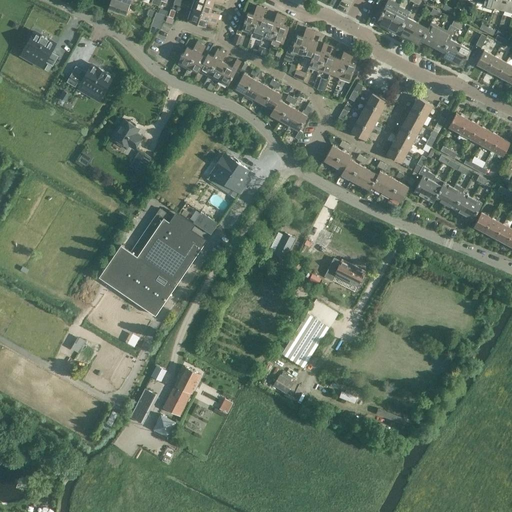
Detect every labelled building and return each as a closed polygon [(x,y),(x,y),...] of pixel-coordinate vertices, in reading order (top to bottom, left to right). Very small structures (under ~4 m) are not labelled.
[(126,14),(130,3),(122,0),(110,0),(108,8),(126,14)] [(211,11),(213,5),(197,0),(194,0),(191,9),(218,18),(219,14),(211,11)] [(493,10),(494,6),(495,0),(477,0),(478,0),(483,3),(482,7),(493,10)] [(495,0),(494,6),(504,9),(506,0),(495,0)] [(248,32),(252,34),(261,7),(257,5),(254,14),(248,12),(247,13),(244,11),(241,20),(244,22),(241,30),(248,32)] [(376,23),(387,28),(396,11),(385,5),(376,23)] [(261,40),(262,35),(268,19),(263,17),(266,9),(261,7),(252,34),(251,36),(261,40)] [(164,15),(149,9),(147,14),(154,17),(151,25),(159,28),(164,15)] [(216,23),(218,18),(191,9),(187,20),(206,26),(208,20),(216,23)] [(387,28),(398,34),(407,16),(396,11),(387,28)] [(262,35),(273,39),(281,14),(277,12),(274,21),(268,19),(262,35)] [(281,14),(273,39),(271,43),(281,47),(283,43),(289,27),(283,25),(286,16),(281,14)] [(398,34),(409,39),(418,22),(407,16),(398,34)] [(432,45),(443,50),(452,33),(455,26),(458,21),(454,18),(451,23),(450,23),(446,30),(441,27),(432,45)] [(422,39),(422,40),(428,27),(418,22),(409,39),(419,45),(422,39)] [(422,40),(432,45),(441,27),(431,22),(428,27),(422,40)] [(495,30),(488,26),(486,31),(493,34),(495,30)] [(295,53),(301,56),(310,29),(306,27),(303,36),(297,34),(297,35),(293,33),(290,42),(294,44),(292,48),(288,46),(284,58),(292,61),(295,53)] [(309,64),(309,65),(315,49),(318,41),(312,39),(315,31),(310,29),(301,56),(311,59),(309,64)] [(441,56),(451,61),(460,43),(450,38),(453,33),(452,33),(443,50),(444,51),(441,56)] [(476,44),(482,47),(487,36),(481,33),(476,44)] [(232,43),(239,46),(242,36),(235,34),(232,43)] [(505,38),(498,34),(495,39),(503,43),(505,38)] [(49,56),(54,48),(47,44),(48,43),(40,39),(39,40),(33,36),(23,53),(51,70),(57,60),(49,56)] [(511,42),(505,38),(503,43),(509,46),(511,42)] [(189,66),(202,43),(197,41),(193,49),(187,46),(178,62),(188,68),(189,66)] [(309,65),(319,68),(328,44),(323,42),(320,51),(315,49),(309,65)] [(199,70),(206,56),(201,53),(206,45),(202,43),(189,66),(198,71),(199,70)] [(460,43),(451,61),(462,67),(471,49),(460,43)] [(319,68),(330,72),(335,56),(329,54),(332,45),(328,44),(319,68)] [(210,73),(222,50),(218,48),(213,55),(208,52),(206,56),(199,70),(208,75),(210,73)] [(330,72),(340,75),(348,51),(344,49),(341,58),(335,56),(330,72)] [(477,62),(488,68),(495,55),(484,49),(477,62)] [(210,73),(218,78),(227,63),(222,60),(226,52),(222,50),(210,73)] [(348,51),(340,75),(350,79),(355,63),(349,61),(352,52),(348,51)] [(488,68),(499,74),(506,61),(495,55),(488,68)] [(217,80),(227,86),(241,61),(237,58),(232,66),(227,63),(218,78),(217,80)] [(499,74),(510,80),(511,75),(511,64),(506,61),(499,74)] [(292,63),(289,71),(294,73),(297,65),(292,63)] [(293,77),(303,83),(306,73),(299,70),(300,66),(298,65),(293,77)] [(99,102),(109,84),(102,81),(103,79),(95,75),(95,76),(88,72),(84,80),(72,73),(63,89),(71,93),(75,88),(99,102)] [(236,87),(246,92),(253,78),(248,74),(244,72),(236,87)] [(324,89),(328,78),(321,76),(318,87),(324,89)] [(246,92),(255,98),(263,83),(253,78),(246,92)] [(255,98),(264,103),(272,88),(263,83),(255,98)] [(264,103),(273,108),(279,99),(282,94),(272,88),(264,103)] [(372,93),(367,102),(382,110),(387,101),(372,93)] [(418,96),(413,106),(427,114),(433,104),(418,96)] [(270,114),(280,119),(289,105),(279,99),(273,108),(274,108),(270,114)] [(367,102),(362,112),(377,120),(382,110),(367,102)] [(298,110),(289,105),(280,119),(290,125),(298,110)] [(303,113),(298,110),(290,125),(299,130),(307,115),(312,107),(307,105),(303,113)] [(413,106),(408,115),(422,123),(427,114),(413,106)] [(362,112),(357,121),(372,129),(377,120),(362,112)] [(449,126),(460,131),(467,118),(456,112),(449,126)] [(408,115),(403,125),(417,133),(422,123),(408,115)] [(460,131),(471,137),(478,124),(467,118),(460,131)] [(135,148),(142,137),(135,133),(138,128),(136,126),(136,125),(136,123),(131,120),(129,120),(128,121),(126,120),(119,131),(117,131),(115,135),(116,136),(114,138),(127,146),(128,144),(135,148)] [(372,129),(357,121),(351,131),(366,139),(372,129)] [(471,137),(481,143),(489,129),(478,124),(471,137)] [(403,125),(397,134),(412,142),(417,133),(403,125)] [(481,143),(492,149),(499,135),(489,129),(481,143)] [(397,134),(392,144),(407,152),(412,142),(397,134)] [(499,135),(492,149),(503,155),(511,141),(499,135)] [(407,152),(392,144),(387,154),(402,161),(407,152)] [(325,159),(334,165),(342,150),(333,145),(325,159)] [(450,149),(443,145),(440,150),(448,154),(450,149)] [(457,153),(450,149),(448,154),(454,158),(457,153)] [(342,173),(350,159),(352,155),(342,150),(334,165),(343,170),(342,173)] [(87,167),(93,158),(84,152),(78,161),(87,167)] [(151,157),(146,154),(136,170),(142,173),(151,157)] [(449,159),(445,157),(443,161),(441,164),(446,167),(449,159)] [(244,190),(255,173),(239,162),(238,160),(235,158),(233,159),(231,158),(228,163),(222,159),(218,166),(224,170),(220,175),(244,190)] [(342,173),(351,178),(359,164),(350,159),(342,173)] [(413,170),(419,173),(423,164),(424,162),(419,159),(413,170)] [(470,166),(480,171),(482,166),(472,161),(470,166)] [(351,178),(361,184),(369,169),(359,164),(351,178)] [(415,191),(424,197),(435,175),(436,174),(428,170),(429,168),(423,164),(419,173),(423,175),(415,191)] [(370,189),(372,185),(378,174),(369,169),(361,184),(370,189)] [(372,185),(382,190),(390,176),(380,171),(378,174),(372,185)] [(434,202),(435,198),(445,181),(435,175),(424,197),(434,202)] [(382,190),(391,196),(399,181),(390,176),(382,190)] [(399,181),(391,196),(401,201),(409,186),(399,181)] [(435,198),(445,203),(454,186),(445,181),(435,198)] [(445,203),(454,208),(463,192),(465,188),(456,183),(454,186),(445,203)] [(498,190),(505,194),(507,189),(500,185),(498,190)] [(454,208),(462,213),(470,196),(463,192),(454,208)] [(470,196),(462,213),(463,214),(463,215),(472,220),(473,219),(482,203),(470,196)] [(131,251),(121,244),(99,276),(156,315),(204,244),(164,217),(167,213),(160,208),(131,251)] [(218,223),(201,211),(193,223),(211,234),(218,223)] [(474,225),(485,231),(492,218),(481,212),(474,225)] [(485,231),(496,237),(503,223),(492,218),(485,231)] [(496,237),(507,242),(511,232),(511,228),(503,223),(496,237)] [(274,253),(286,258),(296,236),(284,230),(274,253)] [(334,274),(340,262),(333,259),(328,270),(334,274)] [(334,274),(357,286),(365,270),(342,259),(334,274)] [(317,298),(282,353),(304,367),(339,312),(317,298)] [(129,341),(135,344),(140,335),(134,332),(129,341)] [(82,353),(89,340),(78,334),(71,347),(82,353)] [(185,365),(164,406),(180,415),(192,392),(201,373),(185,365)] [(153,381),(161,384),(166,372),(159,369),(153,381)] [(290,380),(292,377),(283,372),(282,374),(280,373),(273,385),(287,393),(294,382),(290,380)] [(356,401),(358,395),(342,390),(340,396),(356,401)] [(225,396),(220,407),(228,411),(234,400),(225,396)] [(176,421),(161,413),(153,429),(168,437),(176,421)]
